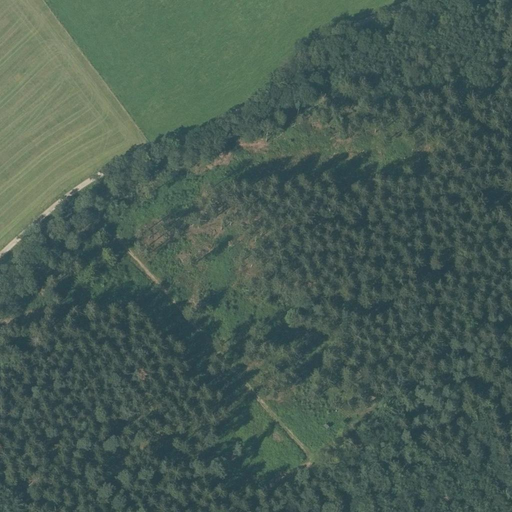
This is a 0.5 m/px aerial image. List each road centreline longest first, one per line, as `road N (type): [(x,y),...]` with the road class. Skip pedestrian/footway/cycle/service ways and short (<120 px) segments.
road 1 (track): [(0,253),(76,184),(216,118),(341,30),(401,0)]
road 2 (track): [(122,237),(359,511)]
